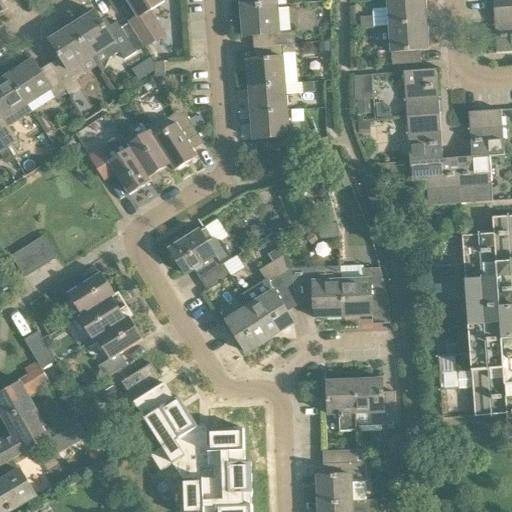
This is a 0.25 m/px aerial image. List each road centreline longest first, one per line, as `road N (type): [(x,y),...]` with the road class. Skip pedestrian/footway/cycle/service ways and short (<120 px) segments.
road 1 (residential): [(270,390),(221,386),(135,241),(149,215),(215,178),(223,162),(211,0)]
road 2 (residential): [(270,390),(290,357),(405,346)]
road 3 (residential): [(511,77),(469,80),(456,68),(449,0)]
road 4 (residential): [(286,511),(283,403),(270,390)]
